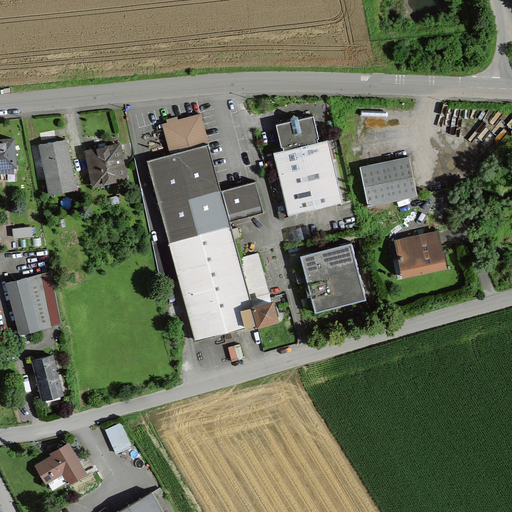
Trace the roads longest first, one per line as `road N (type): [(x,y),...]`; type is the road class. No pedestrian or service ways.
road 1 (residential): [(511,298),(0,436)]
road 2 (tertiary): [(0,103),(248,82),(497,87)]
